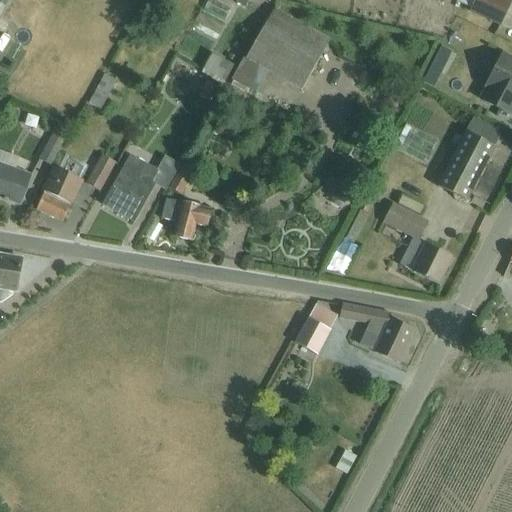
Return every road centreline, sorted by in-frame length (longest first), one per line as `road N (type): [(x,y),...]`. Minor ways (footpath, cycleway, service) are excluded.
road 1 (residential): [(453,322),(0,238)]
road 2 (unclassified): [(355,511),(453,322)]
